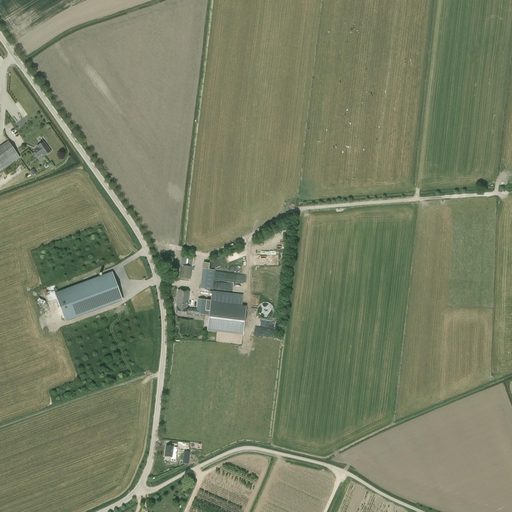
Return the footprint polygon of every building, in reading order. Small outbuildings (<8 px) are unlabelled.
[(0,173),(21,159),(9,143),(0,149),(0,173)] [(43,155),(45,158),(52,153),(45,143),(38,148),(40,150),(35,154),(39,158),(43,155)] [(281,230),(274,232),(276,240),(284,238),(281,230)] [(189,282),(190,278),(191,265),(192,265),(193,256),(182,255),(180,281),(189,282)] [(203,262),(202,269),(200,289),(212,290),(215,270),(208,269),(209,263),(203,262)] [(112,272),(55,293),(65,321),(122,300),(112,272)] [(187,313),(195,314),(208,315),(207,330),(243,334),(246,306),(242,305),(243,295),(212,291),(212,293),(209,293),(209,296),(212,296),(211,304),(206,303),(206,299),(197,298),(196,308),(188,307),(190,291),(178,290),(176,314),(187,316),(187,313)] [(258,308),(257,310),(257,312),(258,314),(259,315),(260,317),(262,318),(264,318),(266,318),(268,318),(270,317),(272,316),(273,314),(273,312),(274,310),(273,308),(272,306),(271,304),(270,303),(268,302),(266,302),(263,302),(262,303),(260,304),(258,306),(258,308)] [(273,336),(274,321),(268,320),(267,327),(257,327),(257,335),(273,336)] [(173,446),(166,445),(164,456),(172,457),(173,446)]
